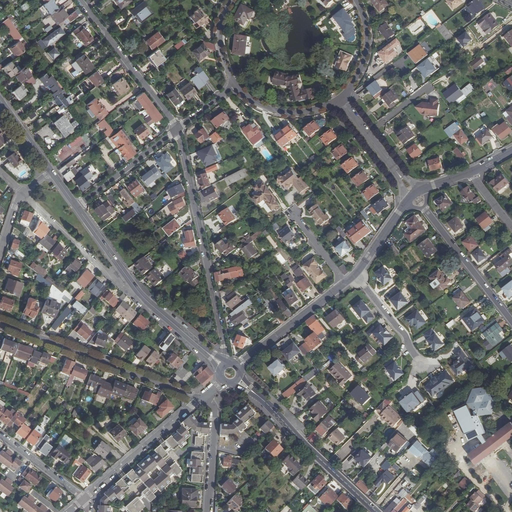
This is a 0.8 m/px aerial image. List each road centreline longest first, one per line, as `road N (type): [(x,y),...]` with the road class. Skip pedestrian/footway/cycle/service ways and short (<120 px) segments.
road 1 (residential): [(178,127),(226,363)]
road 2 (residential): [(198,399),(0,322)]
road 3 (secondary): [(377,511),(238,378)]
road 4 (residential): [(79,0),(178,127)]
road 5 (tertiary): [(84,497),(198,399)]
road 6 (residential): [(426,209),(511,321)]
road 7 (tertiary): [(20,191),(123,285)]
road 8 (tertiary): [(344,283),(237,365)]
road 9 (residential): [(178,127),(77,205)]
